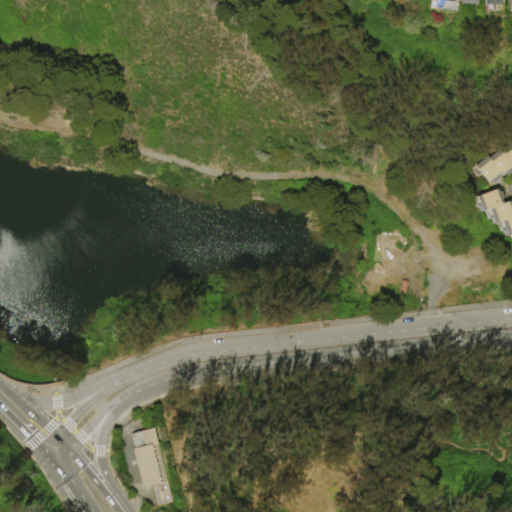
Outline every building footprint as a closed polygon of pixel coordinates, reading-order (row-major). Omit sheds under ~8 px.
[(511,163),(503,152),(511,145),(511,163)] [(500,174),(489,160),(502,150),(503,152),(511,163),(511,169),(511,170),(511,172),(506,177),(505,175),(503,177),(500,174)] [(475,168),(486,159),(488,158),(489,160),(500,174),(499,175),(500,176),(497,179),(499,180),(493,185),(491,183),(489,185),(475,168)] [(481,212),(480,211),(479,212),(474,198),(494,190),(496,193),(498,192),(501,199),(498,200),(500,205),(481,212)] [(511,216),(494,224),(489,225),(487,219),(484,220),(481,212),(500,205),(507,202),(508,206),(510,205),(511,209),(511,211),(511,212),(511,216)] [(511,232),(506,235),(501,237),(499,231),(497,232),(494,224),(511,216),(511,232)] [(140,487),(130,448),(132,448),(129,433),(152,427),(169,502),(156,505),(151,485),(140,487)]
